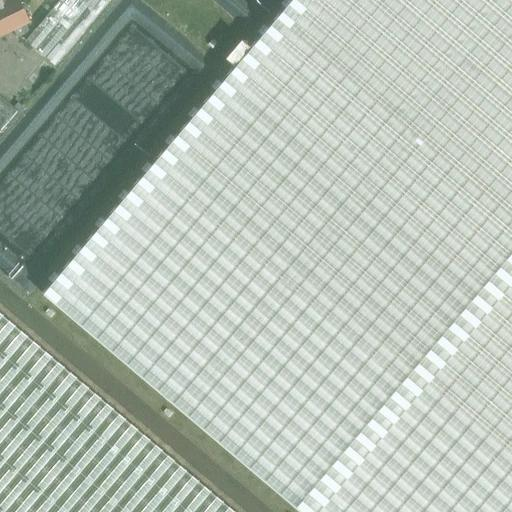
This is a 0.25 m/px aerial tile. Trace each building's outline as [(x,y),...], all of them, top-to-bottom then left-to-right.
[(0,0),(0,37),(30,22),(18,0),(9,0),(3,3),(1,0),(0,0)] [(110,0),(58,0),(24,41),(55,66),(110,0)] [(511,511),(511,0),(292,0),(43,294),(299,511),(511,511)] [(0,96),(0,129),(1,131),(18,111),(0,96)] [(0,511),(234,511),(0,313),(0,511)]
